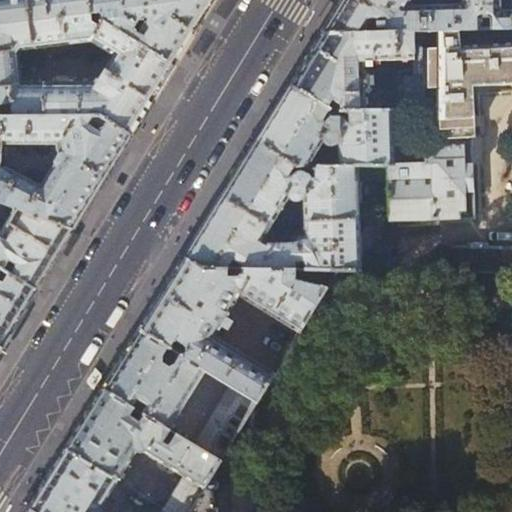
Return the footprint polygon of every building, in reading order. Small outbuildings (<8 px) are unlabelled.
[(0,0),(0,104),(12,104),(11,84),(21,82),(18,52),(21,49),(33,47),(27,0),(0,0)] [(27,0),(33,47),(90,39),(87,0),(27,0)] [(87,0),(90,39),(101,20),(174,64),(203,18),(210,6),(213,0),(87,0)] [(407,5),(410,0),(342,0),(322,34),(413,31),(423,31),(437,31),(458,30),(457,4),(407,5)] [(511,9),(500,10),(500,0),(462,0),(463,4),(457,4),(458,30),(510,29),(511,28),(511,9)] [(511,9),(511,6),(511,0),(500,0),(500,10),(511,9)] [(101,20),(90,39),(114,54),(97,81),(22,81),(21,82),(11,84),(12,104),(13,114),(95,115),(100,115),(106,118),(131,134),(153,99),(174,64),(101,20)] [(511,49),(510,29),(458,30),(437,31),(438,43),(424,43),(424,87),(437,87),(440,138),(425,138),(425,163),(393,164),(388,165),(388,181),(389,218),(472,216),(471,157),(473,157),(472,145),(470,145),(470,136),(475,135),(472,85),(511,82),(511,49)] [(413,59),(413,31),(322,34),(308,56),(290,85),(327,107),(332,99),(341,103),(341,111),(351,111),(367,110),(365,61),(366,61),(367,66),(374,66),(374,61),(413,59)] [(424,43),(423,31),(413,31),(413,59),(413,71),(404,71),(400,75),(400,109),(424,109),(424,87),(424,43)] [(256,140),(293,164),(298,167),(307,167),(323,141),(324,143),(326,145),(328,145),(330,146),(331,146),(334,145),(336,144),(337,143),(338,142),(339,166),(388,165),(393,164),(392,110),(367,110),(351,111),(351,124),(346,124),(344,120),(343,119),(340,117),(337,117),(334,117),(332,118),(330,119),(327,121),(322,118),(329,108),(327,107),(290,85),(272,115),(256,140)] [(95,115),(13,114),(0,114),(0,127),(2,143),(60,142),(62,153),(58,154),(54,162),(55,163),(43,186),(6,167),(0,169),(0,199),(73,229),(101,183),(122,149),(131,134),(106,118),(99,129),(90,124),(95,115)] [(286,176),(293,164),(256,140),(244,160),(222,196),(270,227),(280,213),(285,216),(290,209),(284,205),(288,198),(292,201),(293,201),(297,202),(299,201),(302,200),(304,198),(305,221),(358,219),(358,182),(388,181),(388,165),(339,166),(319,167),(319,180),(314,180),(312,177),(309,174),(305,172),(303,172),(300,172),(297,173),(295,174),(291,177),(290,179),(286,176)] [(359,270),(358,219),(305,221),(305,236),(303,235),(301,236),(299,237),(297,240),(295,243),(295,245),(270,245),(264,239),(271,227),(270,227),(222,196),(202,228),(184,257),(199,268),(225,268),(232,259),(243,266),(241,269),(294,269),(294,260),(305,261),(305,269),(320,270),(338,270),(359,270)] [(73,229),(0,199),(0,217),(7,221),(0,231),(0,265),(36,289),(52,263),(73,229)] [(450,270),(504,271),(504,248),(486,247),(486,244),(470,244),(469,247),(450,247),(450,270)] [(241,269),(225,268),(199,268),(184,257),(172,278),(140,329),(205,371),(229,386),(256,402),(274,373),(214,336),(221,325),(226,328),(231,320),(226,317),(239,296),(299,333),(338,270),(320,270),(310,283),(295,280),(294,269),(241,269)] [(0,265),(0,347),(19,316),(36,289),(0,265)] [(169,430),(205,371),(140,329),(123,357),(104,389),(169,430)] [(220,461),(256,402),(229,386),(193,445),(220,461)] [(193,445),(169,430),(104,389),(86,417),(66,449),(117,481),(137,449),(140,449),(203,488),(205,485),(220,461),(193,445)] [(100,511),(100,509),(117,481),(66,449),(49,478),(30,508),(35,511),(168,511),(160,507),(156,511),(100,511)] [(216,511),(214,491),(205,485),(203,488),(188,511),(216,511)]
